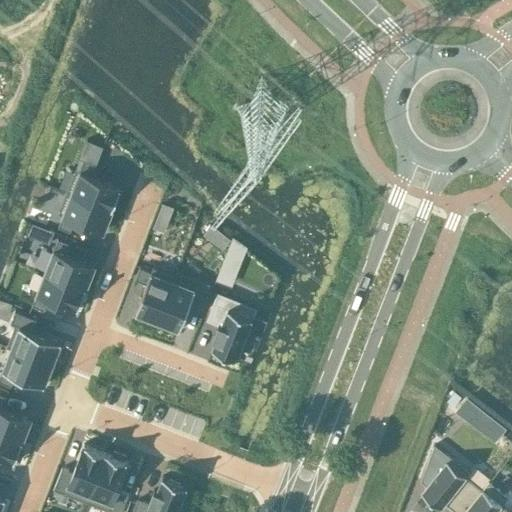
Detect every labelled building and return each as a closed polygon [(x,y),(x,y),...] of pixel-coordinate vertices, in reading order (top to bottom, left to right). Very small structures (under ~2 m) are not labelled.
[(71,192),(112,208),(121,186),(92,174),(96,163),(84,158),(71,192)] [(103,230),(112,208),(71,192),(58,225),(70,230),(75,219),(103,230)] [(45,270),(86,286),(94,264),(66,253),(70,242),(58,237),(45,270)] [(140,265),(135,277),(147,281),(135,311),(157,319),(175,273),(153,265),(151,269),(140,265)] [(175,273),(157,319),(179,328),(191,299),(202,303),(210,282),(177,269),(175,273)] [(77,309),(86,286),(45,270),(32,304),(44,309),(48,297),(77,309)] [(245,347),(253,329),(248,327),(252,316),(228,306),(214,301),(207,318),(218,322),(213,336),(216,337),(212,347),(236,357),(240,346),(245,347)] [(15,322),(7,344),(52,362),(61,340),(33,329),(37,318),(15,309),(11,320),(15,322)] [(11,347),(0,374),(0,379),(11,384),(15,373),(44,384),(52,362),(7,344),(6,345),(11,347)] [(0,430),(22,439),(31,417),(2,406),(6,395),(0,392),(0,430)] [(0,430),(0,456),(14,461),(15,457),(20,459),(24,447),(20,445),(22,439),(0,430)] [(62,466),(53,488),(87,501),(106,451),(84,442),(73,470),(62,466)] [(426,484),(421,492),(440,507),(444,502),(456,511),(463,511),(483,489),(482,489),(466,476),(470,471),(434,444),(420,479),(426,484)] [(106,451),(87,501),(115,511),(120,511),(129,492),(117,487),(128,460),(124,458),(126,453),(114,449),(112,453),(106,451)] [(138,497),(132,511),(180,511),(184,502),(181,500),(187,484),(163,474),(157,489),(154,487),(148,502),(138,497)] [(509,511),(501,504),(508,496),(488,480),(482,489),(483,489),(463,511),(509,511)]
